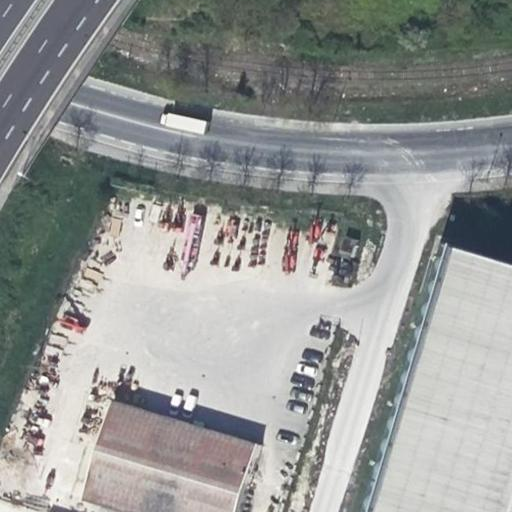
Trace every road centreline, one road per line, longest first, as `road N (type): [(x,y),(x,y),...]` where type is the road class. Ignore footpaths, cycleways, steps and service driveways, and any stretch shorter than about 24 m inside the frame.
road 1 (tertiary): [(0,83),(257,147),(422,154)]
road 2 (unclassified): [(422,154),(415,208),(372,351)]
road 3 (trunk): [(0,143),(92,0)]
